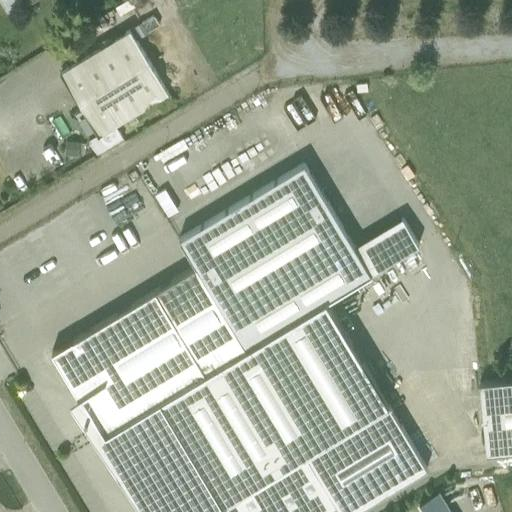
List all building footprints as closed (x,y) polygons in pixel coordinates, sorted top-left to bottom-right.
[(25,4),(26,6),(36,0),(0,0),(8,14),(25,4)] [(152,15),(60,72),(97,134),(88,140),(96,154),(122,138),(114,125),(118,122),(123,129),(143,117),(139,110),(153,102),(160,114),(175,104),(135,39),(158,25),(152,15)] [(33,50),(0,67),(0,86),(41,66),(33,50)] [(52,351),(102,434),(148,511),(320,511),(334,504),(338,511),(352,511),(427,466),(387,402),(326,300),(418,244),(402,217),(354,245),(303,162),(179,237),(195,265),(52,351)] [(118,169),(126,186),(134,183),(126,165),(118,169)] [(156,180),(146,186),(158,208),(169,203),(156,180)] [(511,379),(479,383),(486,454),(511,451),(511,379)] [(451,511),(438,490),(417,502),(422,511),(451,511)]
